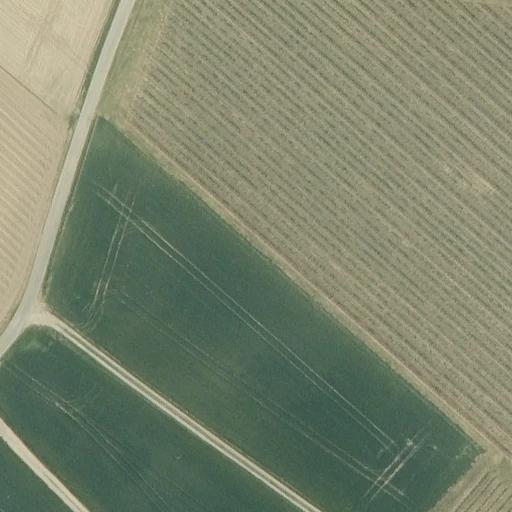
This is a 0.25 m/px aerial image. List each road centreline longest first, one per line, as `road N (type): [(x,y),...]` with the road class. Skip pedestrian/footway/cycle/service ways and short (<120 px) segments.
road 1 (unclassified): [(0,352),(28,320),(88,112),(131,0)]
road 2 (track): [(28,320),(298,511)]
